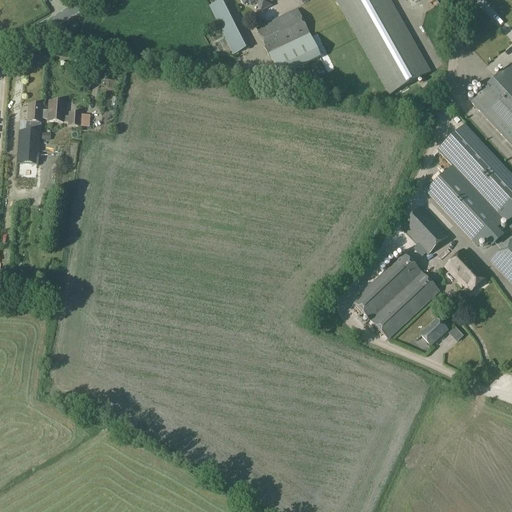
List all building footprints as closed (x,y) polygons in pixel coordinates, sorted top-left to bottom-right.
[(220,28),(235,58),(249,52),(234,20),(224,0),(222,0),(209,7),(220,28)] [(241,0),(244,4),(250,1),(252,6),(257,3),(260,9),(264,10),(269,7),(271,3),(270,3),(275,0),(241,0)] [(430,72),(389,0),(336,0),(390,95),(430,72)] [(320,57),(297,9),(257,29),(280,77),(320,57)] [(429,65),(434,62),(426,49),(430,47),(426,41),(417,46),(429,65)] [(511,66),(472,103),(511,146),(511,66)] [(242,72),(227,69),(224,78),(240,81),(242,72)] [(116,110),(118,98),(112,97),(110,109),(116,110)] [(43,112),(42,120),(47,120),(47,123),(63,124),(63,123),(68,124),(68,127),(79,128),(80,115),(69,114),(68,118),(63,118),(64,104),(48,103),(48,113),(43,112)] [(42,120),(43,112),(41,112),(41,106),(28,105),(26,122),(25,122),(25,132),(19,132),(15,186),(35,188),(35,187),(40,188),(42,165),(37,165),(40,134),(40,124),(40,120),(42,120)] [(437,150),(511,229),(511,228),(511,175),(465,126),(437,150)] [(86,143),(68,143),(68,161),(85,162),(86,143)] [(504,223),(451,167),(425,191),(477,248),(486,240),(492,247),(504,236),(498,229),(504,223)] [(400,226),(428,256),(448,238),(420,208),(400,226)] [(511,241),(490,262),(511,286),(511,241)] [(470,294),(488,277),(464,251),(446,268),(470,294)] [(404,254),(353,303),(388,341),(440,293),(404,254)] [(422,337),(432,347),(448,332),(438,322),(422,337)] [(452,338),(459,332),(456,328),(449,334),(452,338)]
